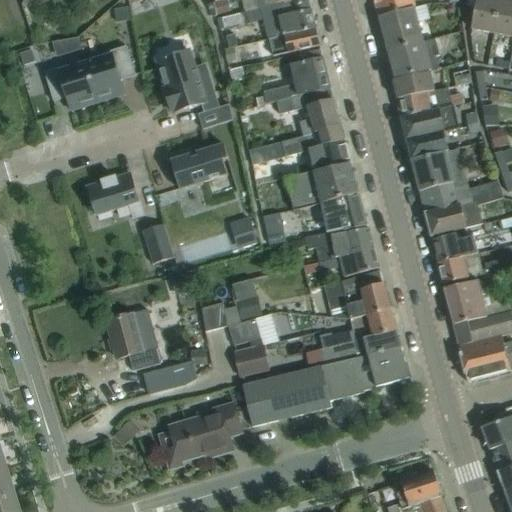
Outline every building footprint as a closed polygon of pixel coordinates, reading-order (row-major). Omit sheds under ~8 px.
[(276,5),(289,2),(288,0),(254,0),(257,9),(245,13),(248,23),(248,24),(260,22),(257,10),(262,8),(276,5)] [(374,0),(379,17),(415,9),(412,0),(374,0)] [(475,9),(477,0),(468,0),(467,7),(475,9)] [(493,35),(499,2),(488,0),(477,0),(475,9),(471,31),(493,35)] [(276,5),(262,8),(269,40),(284,37),(283,37),(315,30),(308,2),(290,6),(289,2),(276,5)] [(511,37),(511,4),(499,2),(493,35),(511,37)] [(129,7),(115,10),(118,23),(131,21),(129,7)] [(388,51),(422,42),(414,9),(415,9),(379,17),(388,51)] [(245,13),(222,19),(225,29),(248,23),(245,13)] [(315,30),(283,37),(284,37),(269,40),(273,57),(287,54),(288,55),(320,47),(315,30)] [(235,36),(227,38),(229,49),(238,47),(235,36)] [(78,38),(65,40),(67,47),(69,54),(82,50),(78,38)] [(396,81),(398,81),(438,70),(431,42),(423,44),(422,42),(388,51),(396,81)] [(110,52),(111,55),(86,63),(99,104),(125,95),(121,81),(136,77),(127,47),(110,52)] [(267,105),(277,103),(330,89),(320,50),(299,56),(301,64),(291,66),(296,86),(264,92),(267,105)] [(20,54),(24,66),(36,63),(32,51),(20,54)] [(158,61),(161,71),(167,90),(164,91),(166,97),(167,96),(167,97),(168,96),(171,105),(170,105),(170,106),(169,106),(171,112),(174,111),(175,115),(202,106),(206,105),(204,100),(214,97),(204,68),(195,71),(188,51),(158,61)] [(495,68),(509,70),(510,63),(496,61),(495,68)] [(72,112),(99,104),(86,63),(61,71),(60,68),(45,73),(54,102),(68,98),(72,112)] [(452,74),(456,88),(472,84),(468,70),(452,74)] [(478,87),(485,86),(482,72),(476,73),(478,87)] [(427,93),(434,92),(430,73),(398,81),(396,81),(393,82),(397,100),(427,93)] [(485,86),(478,87),(480,101),(487,100),(485,86)] [(345,142),(333,97),(330,89),(277,103),(280,115),(307,107),(311,121),(300,124),(304,138),(319,134),(322,149),(345,142)] [(432,112),(452,107),(447,89),(434,93),(434,92),(427,93),(397,100),(401,119),(432,112)] [(233,122),(228,106),(198,116),(203,131),(233,122)] [(426,138),(443,133),(458,129),(452,107),(432,112),(401,119),(401,122),(406,142),(426,138)] [(511,138),(511,122),(502,127),(507,140),(511,138)] [(501,130),(488,135),(493,150),(504,146),(506,146),(501,130)] [(431,157),(445,153),(448,152),(443,133),(426,138),(406,142),(411,161),(431,157)] [(309,153),(315,174),(350,165),(345,142),(322,149),(319,134),(304,138),(282,144),(285,158),(307,153),(308,153),(309,153)] [(180,185),(196,180),(198,186),(228,176),(224,162),(229,161),(225,146),(197,154),(198,158),(192,159),(191,156),(171,162),(180,191),(181,190),(180,185)] [(265,148),(249,152),(252,166),(269,162),(265,148)] [(453,183),(453,182),(445,153),(431,157),(411,161),(423,203),(455,195),(452,183),(453,183)] [(322,205),(359,195),(350,165),(315,174),(287,181),(294,212),(322,205)] [(506,188),(511,186),(511,183),(505,165),(499,167),(506,188)] [(96,216),(129,206),(133,220),(144,216),(132,174),(117,179),(116,177),(102,182),(103,183),(88,188),(96,216)] [(470,199),(500,191),(497,183),(468,191),(470,199)] [(472,208),(476,206),(502,200),(500,191),(470,199),(471,203),(472,208)] [(330,235),(367,227),(359,195),(322,205),(325,219),(330,235)] [(426,214),(458,206),(455,195),(423,203),(426,214)] [(481,225),(476,206),(472,208),(471,203),(458,206),(426,214),(432,238),(481,225)] [(238,251),(258,244),(250,219),(230,225),(238,251)] [(265,226),(270,246),(283,244),(278,223),(265,226)] [(174,259),(164,226),(142,232),(154,265),(174,259)] [(349,253),(373,248),(368,230),(367,227),(330,235),(306,241),(308,251),(316,249),(319,265),(350,258),(349,253)] [(439,263),(476,254),(473,238),(457,242),(455,235),(433,241),(439,263)] [(350,258),(319,265),(321,271),(332,268),(333,270),(342,268),(345,279),(379,269),(373,248),(349,253),(350,258)] [(510,258),(496,262),(484,265),(485,269),(481,270),(476,254),(439,263),(444,285),(476,277),(477,278),(511,268),(511,259),(510,260),(510,258)] [(171,277),(176,296),(195,291),(190,272),(171,277)] [(369,318),(392,313),(384,285),(383,285),(380,272),(341,285),(350,321),(369,317),(369,318)] [(482,298),(477,278),(476,277),(444,285),(455,326),(510,312),(508,303),(499,306),(496,295),(482,298)] [(253,280),(231,286),(235,302),(237,302),(242,321),(262,316),(253,280)] [(228,328),(224,311),(222,304),(199,311),(206,334),(228,328)] [(228,328),(241,324),(236,307),(224,311),(228,328)] [(269,310),(275,337),(291,334),(286,307),(269,310)] [(458,344),(511,330),(511,316),(511,311),(510,312),(455,326),(454,327),(458,344)] [(337,347),(396,334),(397,333),(392,313),(369,318),(369,317),(350,321),(353,332),(332,338),(331,335),(319,339),(323,351),(337,347)] [(135,314),(127,316),(108,321),(118,360),(129,357),(134,372),(161,365),(157,349),(145,352),(135,314)] [(233,347),(245,344),(261,339),(255,320),(241,324),(228,328),(233,347)] [(506,356),(511,354),(511,344),(503,347),(500,337),(511,334),(511,330),(458,344),(463,367),(479,363),(479,361),(493,357),(493,359),(506,355),(506,356)] [(355,361),(401,349),(396,334),(337,347),(323,351),(320,352),(324,368),(355,361)] [(268,372),(263,348),(234,354),(240,379),(268,372)] [(323,368),(331,403),(365,394),(364,392),(410,380),(402,349),(401,349),(355,361),(324,368),(323,368)] [(479,363),(463,367),(467,383),(472,382),(473,384),(475,383),(474,381),(511,370),(511,354),(506,356),(506,355),(493,359),(493,357),(479,361),(479,363)] [(332,409),(331,403),(323,368),(243,387),(253,428),(332,409)] [(242,434),(237,415),(234,405),(199,416),(200,419),(170,428),(172,432),(159,436),(168,466),(215,452),(217,456),(233,452),(229,437),(242,434)] [(511,417),(482,428),(498,473),(511,467),(511,417)] [(506,492),(511,489),(511,467),(498,473),(506,492)] [(0,495),(11,492),(4,470),(0,470),(0,495)] [(442,497),(440,492),(434,472),(416,478),(415,474),(402,479),(403,482),(394,486),(402,510),(396,511),(445,511),(440,498),(442,497)] [(16,511),(11,492),(0,495),(0,511),(16,511)]
